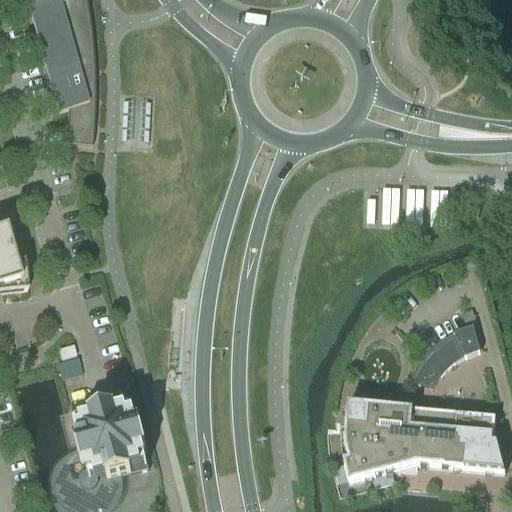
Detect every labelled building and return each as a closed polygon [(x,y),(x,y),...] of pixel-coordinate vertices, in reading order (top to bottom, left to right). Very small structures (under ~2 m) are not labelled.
[(94,104),(94,89),(94,75),(92,46),(90,31),(88,17),(85,3),(84,0),(17,0),(20,7),(26,5),(58,116),(67,113),(66,130),(65,140),(65,147),(91,150),(93,133),(94,118),(94,104)] [(445,233),(449,193),(367,191),(365,230),(445,233)] [(0,293),(18,289),(18,288),(3,236),(0,236),(0,293)] [(429,357),(423,363),(441,380),(445,375),(450,371),(454,367),(459,364),(465,361),(465,362),(480,356),(473,331),(465,333),(457,337),(449,341),(442,345),(435,351),(429,357)] [(58,353),(61,363),(61,364),(76,360),(73,349),(58,353)] [(349,465),(344,467),(349,488),(417,470),(505,478),(497,448),(493,448),(495,423),(462,420),(463,407),(442,405),(429,401),(427,406),(426,411),(425,416),(348,409),(346,429),(346,440),(347,451),(348,462),(349,465)] [(111,511),(116,506),(119,497),(120,489),(118,480),(131,477),(130,474),(142,471),(142,470),(147,469),(146,463),(147,463),(143,452),(146,451),(140,427),(137,428),(134,416),(133,417),(132,411),(126,413),(126,412),(115,415),(114,412),(113,412),(90,419),(91,422),(79,425),(80,425),(74,427),(76,432),(75,433),(78,444),(75,445),(80,464),(72,466),(69,462),(63,466),(58,473),(55,481),(54,489),(55,498),(58,506),(63,511),(111,511)]
